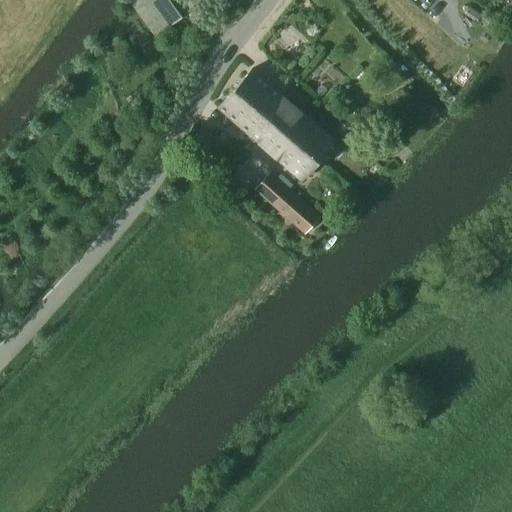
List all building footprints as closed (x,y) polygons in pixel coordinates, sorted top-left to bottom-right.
[(266,115),(284,96),(252,68),(235,87),(266,115)] [(218,106),(254,139),(266,125),(262,121),(266,115),(235,87),(218,106)] [(266,115),(318,160),(334,141),(284,96),(266,115)] [(300,180),(318,160),(266,115),(262,121),(266,125),(254,139),(300,180)] [(195,143),(203,148),(211,133),(203,128),(195,143)] [(256,188),(305,231),(318,216),(268,173),(256,188)]
